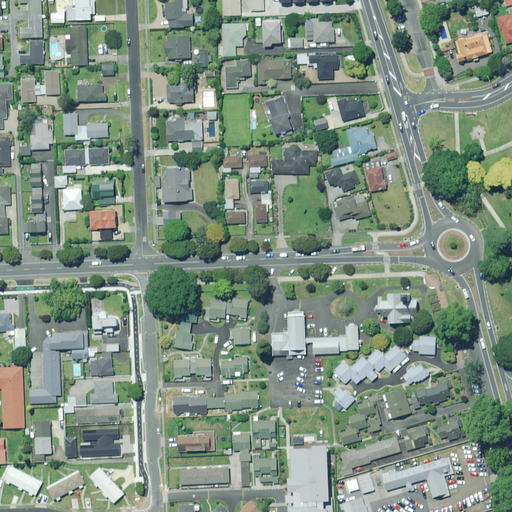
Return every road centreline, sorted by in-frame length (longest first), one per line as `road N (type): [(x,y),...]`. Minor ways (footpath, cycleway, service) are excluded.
road 1 (residential): [(131,0),(143,264)]
road 2 (residential): [(143,264),(154,511)]
road 3 (secondary): [(511,457),(455,268)]
road 4 (secondary): [(438,263),(294,257)]
road 5 (secondary): [(143,264),(0,270)]
road 6 (secondary): [(294,257),(431,238)]
